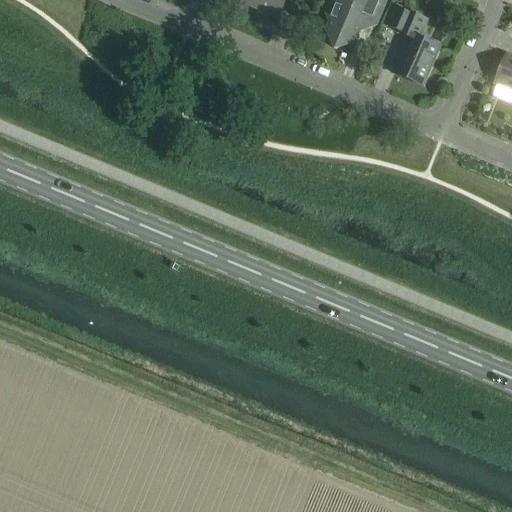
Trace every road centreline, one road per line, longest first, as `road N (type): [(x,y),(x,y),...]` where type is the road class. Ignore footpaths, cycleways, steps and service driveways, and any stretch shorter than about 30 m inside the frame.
road 1 (primary): [(511,376),(0,167)]
road 2 (residential): [(191,24),(440,132)]
road 3 (residential): [(440,132),(494,0)]
